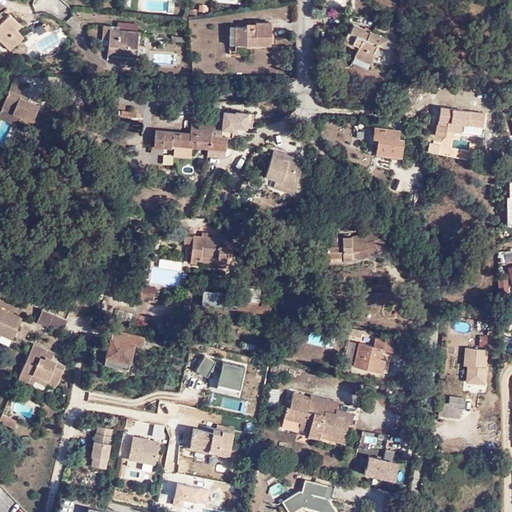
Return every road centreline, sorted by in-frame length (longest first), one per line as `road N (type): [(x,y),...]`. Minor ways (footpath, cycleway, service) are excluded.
road 1 (residential): [(306,0),(309,132),(353,190),(434,258),(441,278),(414,511)]
road 2 (unknown): [(307,73),(42,78)]
